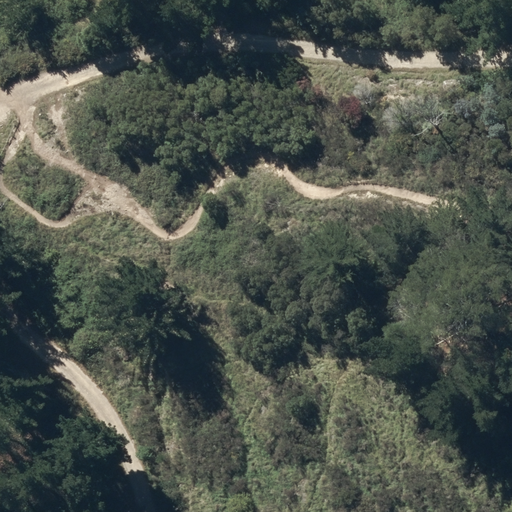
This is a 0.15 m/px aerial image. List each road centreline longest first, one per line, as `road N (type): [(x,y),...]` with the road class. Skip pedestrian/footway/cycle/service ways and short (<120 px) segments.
road 1 (track): [(0,105),(199,36),(373,56),(511,60)]
road 2 (track): [(139,511),(102,394),(0,304)]
